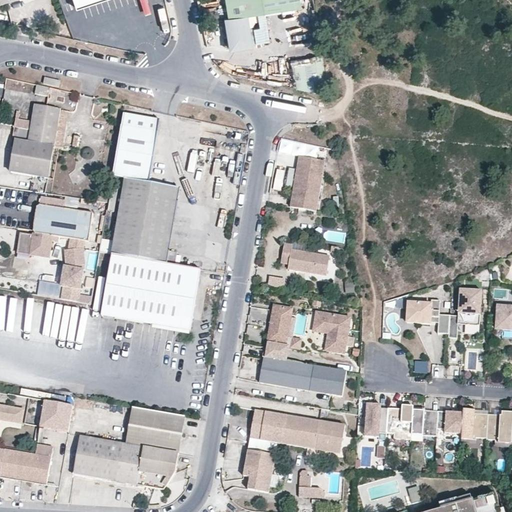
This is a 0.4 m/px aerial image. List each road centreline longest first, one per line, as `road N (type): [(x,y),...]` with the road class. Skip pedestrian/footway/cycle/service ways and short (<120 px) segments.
road 1 (residential): [(181,511),(203,480),(266,115)]
road 2 (residential): [(178,88),(0,50)]
road 3 (residential): [(383,367),(411,387),(511,393)]
road 4 (track): [(325,115),(345,110),(352,98),(341,52),(345,3)]
